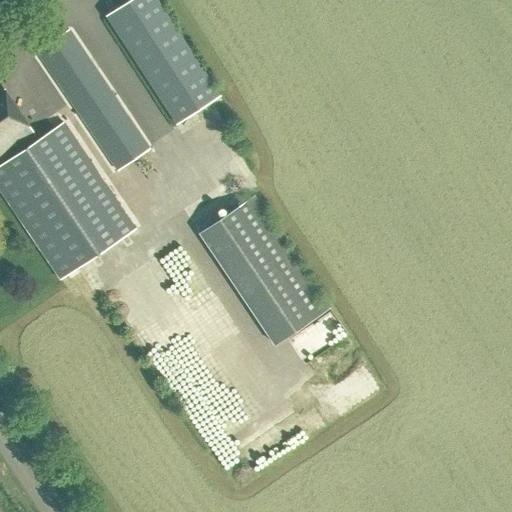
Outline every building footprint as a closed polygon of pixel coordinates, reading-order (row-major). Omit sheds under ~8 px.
[(156,0),(129,0),(105,16),(176,126),(220,98),(156,0)] [(70,30),(35,53),(115,173),(150,149),(70,30)] [(33,133),(0,83),(0,192),(59,281),(135,229),(63,123),(38,141),(33,133)] [(329,308),(253,195),(198,232),(274,345),(329,308)] [(154,239),(166,209),(154,205),(143,235),(154,239)] [(124,323),(205,462),(270,425),(258,404),(273,395),(257,368),(254,370),(206,286),(214,281),(199,256),(185,264),(183,260),(162,272),(177,298),(172,301),(203,353),(202,354),(223,389),(221,390),(227,402),(212,410),(189,370),(179,376),(142,313),(124,323)] [(96,345),(167,470),(187,458),(108,319),(90,329),(99,344),(96,345)]
